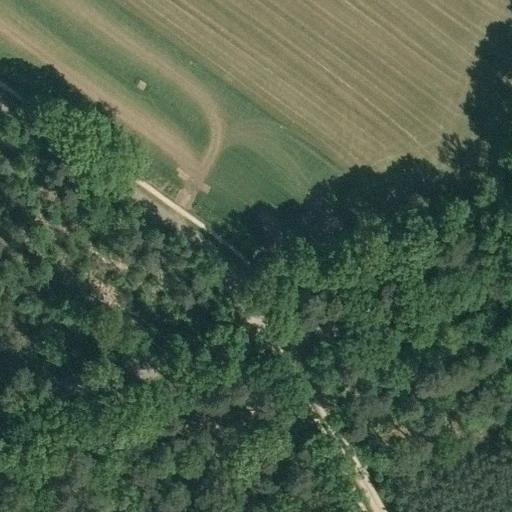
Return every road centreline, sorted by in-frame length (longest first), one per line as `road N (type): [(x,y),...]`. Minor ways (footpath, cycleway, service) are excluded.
road 1 (unclassified): [(0,405),(511,286)]
road 2 (track): [(0,100),(213,253),(270,340)]
road 3 (track): [(270,340),(378,511)]
road 4 (track): [(305,397),(207,511)]
